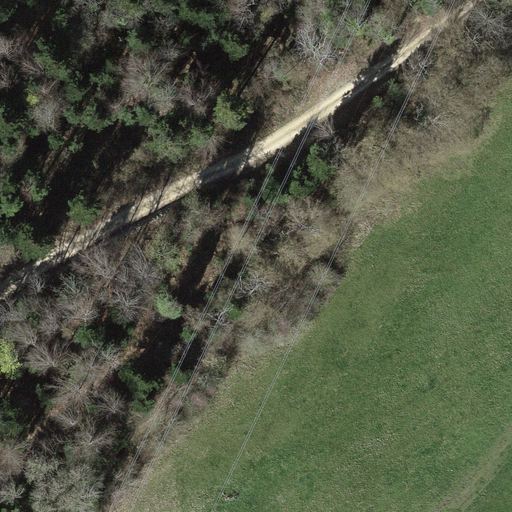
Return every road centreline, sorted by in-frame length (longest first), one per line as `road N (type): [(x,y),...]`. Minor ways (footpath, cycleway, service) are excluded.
road 1 (track): [(0,485),(53,420),(214,289),(347,158),(511,15)]
road 2 (track): [(473,0),(313,115),(0,290)]
